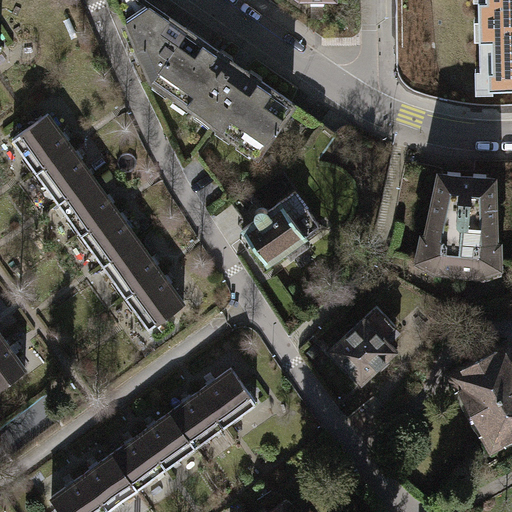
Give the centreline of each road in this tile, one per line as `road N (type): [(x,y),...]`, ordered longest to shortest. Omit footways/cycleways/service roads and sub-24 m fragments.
road 1 (residential): [(410,511),(352,449),(175,185),(92,0)]
road 2 (residential): [(370,103),(217,0)]
road 3 (residential): [(511,131),(454,128),(370,103)]
